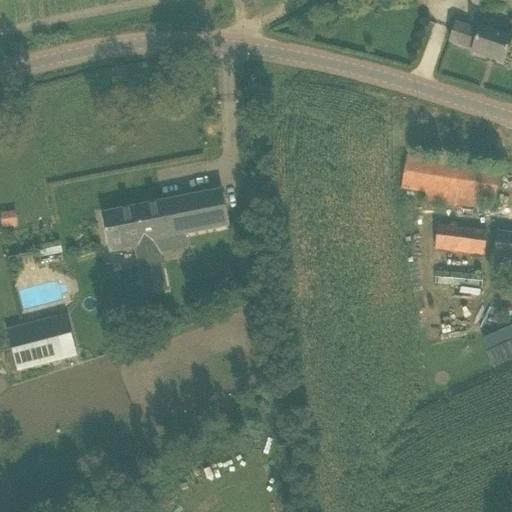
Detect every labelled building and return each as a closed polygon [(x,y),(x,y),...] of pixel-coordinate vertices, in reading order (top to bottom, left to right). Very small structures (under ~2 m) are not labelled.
[(511,0),(481,0),(511,10),(511,0)] [(479,31),(457,23),(450,43),(470,49),(469,53),(504,64),(511,40),(511,36),(481,26),(479,31)] [(272,105),(274,93),(260,90),(257,101),(272,105)] [(426,193),(426,191),(495,203),(500,174),(407,158),(402,189),(426,193)] [(221,191),(103,214),(110,251),(135,246),(144,295),(168,290),(161,254),(189,249),(187,236),(229,228),(221,191)] [(436,249),(485,256),(488,233),(439,226),(436,249)] [(511,235),(497,234),(494,257),(511,259),(511,235)] [(54,319),(7,331),(17,370),(65,358),(54,319)] [(511,358),(511,343),(488,353),(487,354),(492,367),(511,358)]
